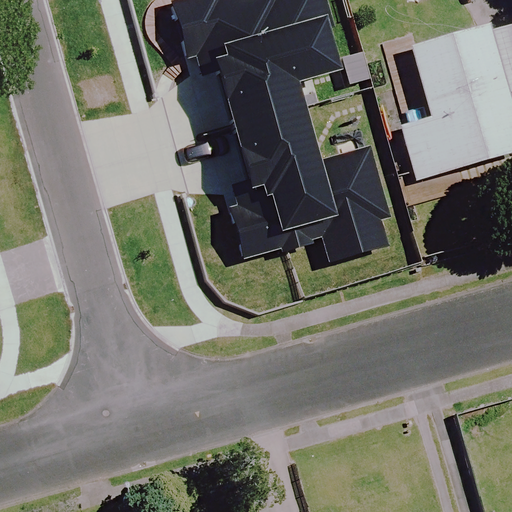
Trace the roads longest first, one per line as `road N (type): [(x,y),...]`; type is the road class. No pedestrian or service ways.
road 1 (residential): [(16,0),(131,425)]
road 2 (residential): [(131,425),(511,321)]
road 3 (residential): [(0,463),(131,425)]
